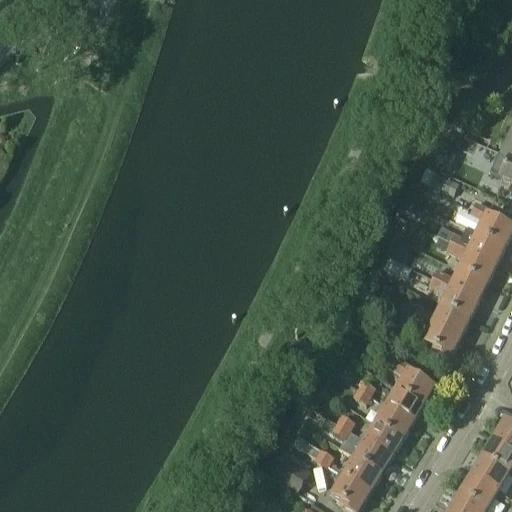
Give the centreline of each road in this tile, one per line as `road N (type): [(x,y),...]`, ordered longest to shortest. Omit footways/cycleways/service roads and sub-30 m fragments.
road 1 (track): [(0,362),(46,287),(106,142),(147,0)]
road 2 (residential): [(511,339),(412,511)]
